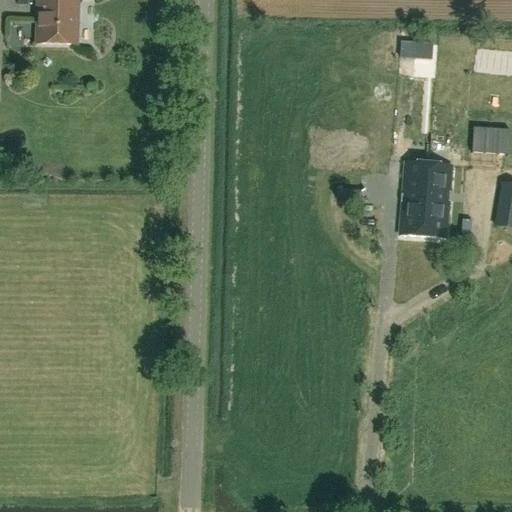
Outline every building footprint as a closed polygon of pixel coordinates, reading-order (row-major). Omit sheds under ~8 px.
[(78,0),(36,0),(35,47),(77,48),(78,0)] [(83,0),(84,43),(100,43),(100,4),(88,3),(88,0),(83,0)] [(444,133),(443,111),(409,112),(410,134),(444,133)] [(507,132),(471,130),(469,154),(505,156),(507,132)] [(364,135),(319,134),(319,158),(365,158),(364,135)] [(446,241),(452,169),(405,165),(399,238),(446,241)] [(511,166),(496,166),(494,208),(511,209),(511,166)]
